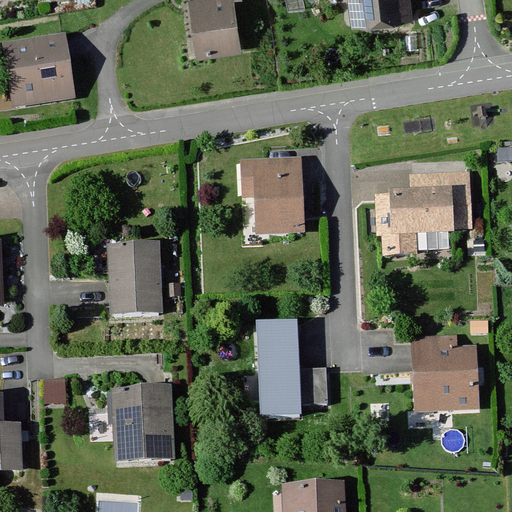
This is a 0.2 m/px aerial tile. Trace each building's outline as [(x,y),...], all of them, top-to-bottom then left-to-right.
[(204,0),(204,2),(191,4),(200,56),(236,50),(230,0),(204,0)] [(404,0),(346,0),(350,25),(407,17),(404,0)] [(65,30),(0,39),(10,107),(74,98),(65,30)] [(299,161),(240,164),(242,199),(256,198),(258,237),(303,235),(299,161)] [(469,173),(408,176),(409,192),(376,194),(378,236),(383,236),(384,255),(451,252),(450,232),(473,231),(469,173)] [(159,245),(108,247),(111,316),(162,314),(159,245)] [(167,286),(168,299),(180,298),(180,286),(167,286)] [(294,321),(259,322),(263,416),(299,414),(299,401),(327,400),(325,368),(296,369),(294,321)] [(458,334),(410,335),(413,412),(481,410),(478,343),(458,344),(458,334)] [(45,400),(67,401),(67,377),(45,377),(45,400)] [(166,389),(114,392),(119,461),(170,458),(166,389)] [(0,425),(0,471),(19,470),(16,424),(0,425)] [(342,511),(341,485),(284,487),(284,511),(342,511)]
